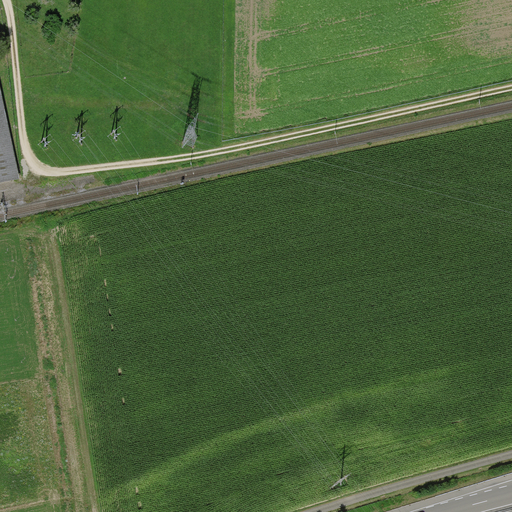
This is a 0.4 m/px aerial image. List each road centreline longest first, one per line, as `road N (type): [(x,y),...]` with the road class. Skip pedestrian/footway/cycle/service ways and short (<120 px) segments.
road 1 (track): [(5,0),(26,153),(52,172),(186,157),(511,87)]
road 2 (track): [(315,511),(511,456)]
